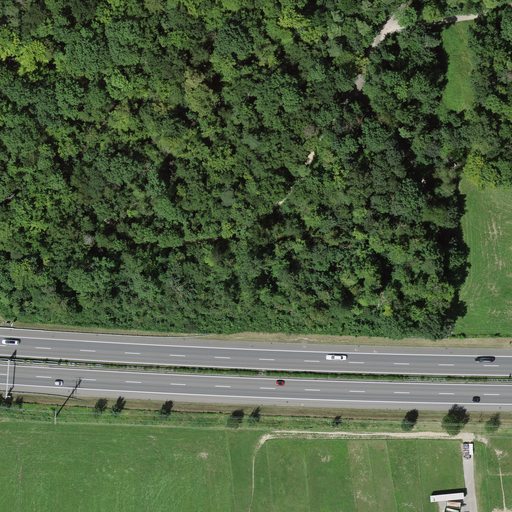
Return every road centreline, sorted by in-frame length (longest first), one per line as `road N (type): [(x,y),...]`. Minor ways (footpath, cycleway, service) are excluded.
road 1 (track): [(511,8),(391,28),(267,216),(239,237),(200,249),(156,249),(122,236),(85,204),(40,119),(0,90)]
road 2 (motorway): [(0,376),(511,396)]
road 3 (motorway): [(511,366),(0,346)]
road 4 (track): [(353,87),(427,184),(445,323)]
